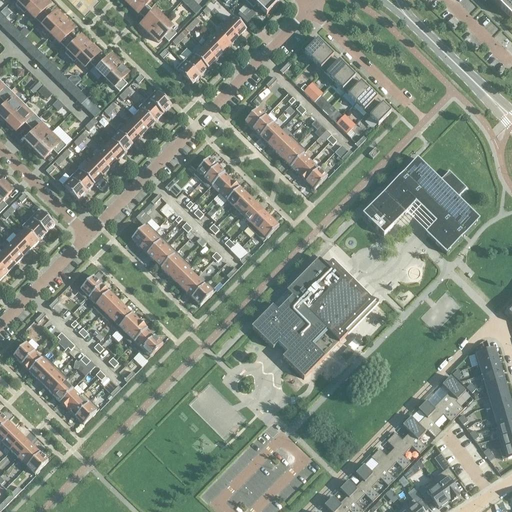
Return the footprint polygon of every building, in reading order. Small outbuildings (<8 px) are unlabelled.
[(14,0),(17,3),(15,6),(24,15),(27,12),(26,11),(37,0),(14,0)] [(37,0),(26,11),(27,12),(39,24),(47,16),(43,12),(48,7),(41,0),(37,0)] [(149,0),(135,0),(129,6),(138,15),(139,14),(142,18),(150,10),(147,6),(151,2),(149,0)] [(243,0),(253,9),(261,0),(243,0)] [(261,0),(253,9),(256,6),(266,16),(270,12),(272,13),(278,7),(277,6),(279,4),(275,0),(261,0)] [(511,20),(511,19),(511,0),(491,0),(491,1),(500,10),(500,9),(511,20)] [(164,19),(175,29),(190,14),(179,4),(164,19)] [(150,10),(142,18),(146,21),(141,26),(149,35),(163,22),(150,10)] [(47,16),(39,24),(51,36),(64,22),(55,14),(50,19),(47,16)] [(486,28),(492,21),(485,16),(480,23),(486,28)] [(225,26),(238,39),(246,31),(233,18),(225,26)] [(8,22),(2,28),(6,33),(12,26),(8,22)] [(64,22),(51,36),(64,48),(71,40),(68,36),(73,31),(64,22)] [(163,22),(149,35),(158,44),(163,39),(168,43),(176,35),(163,22)] [(12,26),(6,33),(11,37),(16,31),(12,26)] [(231,47),(238,39),(225,26),(217,34),(231,47)] [(231,47),(217,34),(210,42),(223,55),(231,47)] [(71,40),(64,48),(67,51),(64,54),(73,63),(76,60),(89,47),(80,38),(75,43),(71,40)] [(314,38),(301,51),(312,62),(325,49),(314,38)] [(223,55),(210,42),(202,49),(216,62),(223,55)] [(31,57),(37,51),(33,46),(27,53),(31,57)] [(93,68),(101,60),(97,56),(98,56),(89,47),(76,60),(85,69),(89,64),(93,68)] [(216,62),(202,49),(195,57),(192,54),(208,70),(216,62)] [(336,60),(333,57),(325,49),(312,62),(323,73),(336,60)] [(31,57),(35,61),(41,55),(37,51),(31,57)] [(159,57),(163,60),(169,55),(165,51),(159,57)] [(208,70),(192,54),(184,63),(200,79),(208,70)] [(101,60),(93,68),(105,80),(118,67),(110,58),(104,63),(101,60)] [(347,71),(339,63),(336,60),(323,73),(334,84),(347,71)] [(200,79),(184,63),(176,71),(192,87),(200,79)] [(288,64),(280,73),(282,76),(291,67),(288,64)] [(118,67),(105,80),(119,93),(127,85),(122,80),(127,75),(118,67)] [(58,71),(52,77),(56,81),(62,75),(58,71)] [(358,81),(350,74),(347,71),(334,84),(345,94),(358,81)] [(56,81),(60,86),(66,79),(62,75),(56,81)] [(139,85),(144,80),(141,76),(135,82),(139,85)] [(277,81),(274,79),(266,87),(269,90),(277,81)] [(0,99),(2,101),(11,92),(0,81),(0,99)] [(345,94),(341,98),(352,109),(356,105),(369,92),(365,89),(358,81),(345,94)] [(276,84),(271,91),(281,98),(286,91),(276,84)] [(310,87),(303,94),(310,100),(316,93),(310,87)] [(5,125),(6,125),(25,106),(11,92),(2,101),(6,106),(0,112),(0,119),(3,123),(4,121),(6,124),(5,125)] [(147,100),(163,116),(171,108),(155,92),(147,100)] [(369,92),(356,105),(366,116),(379,102),(369,92)] [(82,95),(76,101),(81,106),(87,100),(82,95)] [(81,106),(85,110),(91,104),(87,100),(81,106)] [(139,109),(155,124),(163,116),(147,100),(139,109)] [(279,100),(268,112),(274,117),(284,105),(279,100)] [(378,127),(391,114),(379,102),(366,116),(370,119),(376,125),(378,127)] [(25,124),(30,129),(39,120),(25,106),(6,125),(12,131),(13,130),(16,133),(25,124)] [(134,119),(147,132),(155,124),(139,109),(138,109),(141,112),(134,119)] [(257,110),(245,123),(252,131),(265,118),(257,110)] [(260,138),(273,125),(265,118),(252,131),(260,138)] [(336,125),(347,136),(354,129),(343,118),(336,125)] [(147,132),(134,119),(127,127),(140,140),(147,132)] [(33,152),(33,153),(52,133),(49,136),(41,128),(44,125),(39,120),(30,129),(34,133),(24,144),(31,150),(32,149),(34,151),(33,152)] [(267,146),(280,133),(273,125),(260,138),(267,146)] [(119,135),(132,148),(140,140),(127,127),(119,135)] [(52,133),(33,153),(40,159),(41,158),(44,161),(53,152),(57,156),(66,147),(52,133)] [(280,133),(267,146),(275,153),(291,137),(290,137),(288,140),(280,133)] [(111,142),(125,155),(132,148),(119,135),(111,142)] [(283,161),(298,145),(291,137),(275,153),(283,161)] [(355,147),(358,149),(366,141),(363,138),(355,147)] [(104,150),(117,163),(125,155),(111,142),(104,150)] [(290,169),(306,153),(298,145),(283,161),(290,169)] [(341,161),(348,154),(341,147),(334,154),(338,158),(336,160),(339,163),(341,161)] [(379,154),(375,149),(368,156),(372,160),(379,154)] [(96,158),(109,171),(117,163),(104,150),(96,158)] [(352,155),(349,152),(348,154),(341,161),(344,164),(352,155)] [(306,153),(290,169),(298,176),(311,163),(304,156),(306,153)] [(89,165),(102,178),(109,171),(96,158),(89,165)] [(216,167),(209,160),(193,176),(201,183),(216,167)] [(417,160),(362,217),(384,238),(415,205),(418,202),(438,221),(425,234),(446,255),(479,222),(457,199),(454,202),(437,185),(440,182),(417,160)] [(306,184),(319,171),(311,163),(298,176),(306,184)] [(94,186),(95,186),(102,178),(89,165),(81,173),(78,170),(94,186)] [(49,176),(55,171),(51,167),(46,173),(49,176)] [(208,190),(224,174),(216,167),(201,183),(208,190)] [(94,186),(78,170),(70,179),(86,195),(94,186)] [(314,192),(327,179),(319,171),(306,184),(314,192)] [(224,174),(208,190),(210,192),(212,189),(219,195),(232,182),(224,174)] [(86,195),(70,179),(62,187),(78,203),(86,195)] [(165,190),(167,193),(168,193),(169,191),(176,184),(173,181),(165,190)] [(232,182),(219,195),(227,203),(240,190),(232,182)] [(0,215),(8,207),(3,203),(12,194),(9,191),(10,189),(3,183),(0,186),(0,215)] [(183,191),(176,184),(169,191),(176,199),(183,191)] [(240,190),(227,203),(234,210),(247,197),(240,190)] [(24,195),(18,201),(22,204),(27,198),(24,195)] [(159,196),(151,204),(154,207),(162,198),(159,196)] [(242,218),(255,205),(247,197),(234,210),(242,218)] [(247,228),(263,212),(255,205),(242,218),(249,225),(247,228)] [(207,216),(210,219),(216,213),(212,210),(207,216)] [(54,227),(52,225),(38,211),(30,219),(47,235),(54,227)] [(263,212),(247,228),(255,236),(270,220),(263,212)] [(25,230),(38,243),(47,235),(30,219),(22,228),(24,231),(25,230)] [(270,220),(255,236),(263,244),(279,228),(270,220)] [(138,247),(153,231),(147,225),(131,241),(138,247)] [(31,251),(33,249),(38,243),(25,230),(24,231),(17,238),(31,251)] [(153,231),(138,247),(146,255),(158,242),(161,239),(155,233),(153,231)] [(10,246),(23,259),(31,251),(17,238),(10,246)] [(161,239),(158,242),(146,255),(153,263),(166,249),(169,247),(161,239)] [(2,253),(15,266),(23,259),(10,246),(2,253)] [(153,263),(161,270),(177,254),(170,248),(169,247),(166,249),(153,263)] [(0,266),(8,274),(10,272),(15,266),(2,253),(0,255),(0,266)] [(184,262),(177,254),(161,270),(169,278),(184,262)] [(248,255),(241,263),(240,264),(243,266),(251,258),(248,255)] [(319,260),(251,329),(273,350),(278,345),(287,354),(282,359),(304,380),(347,336),(345,334),(375,303),(378,304),(379,304),(368,299),(331,263),(327,268),(319,260)] [(192,269),(184,262),(169,278),(176,285),(189,272),(192,269)] [(234,270),(233,271),(226,278),(229,281),(237,272),(234,270)] [(189,272),(176,285),(184,293),(197,280),(189,272)] [(77,294),(85,302),(101,286),(93,278),(77,294)] [(205,287),(197,280),(184,293),(192,300),(205,287)] [(205,287),(192,300),(200,308),(215,292),(207,284),(205,287)] [(93,309),(109,294),(101,286),(85,302),(86,302),(89,300),(96,306),(93,309)] [(109,294),(93,309),(101,317),(117,301),(109,294)] [(57,300),(49,308),(51,311),(60,303),(57,300)] [(101,317),(109,325),(124,309),(117,301),(101,317)] [(116,332),(132,316),(124,309),(109,325),(116,332)] [(43,314),(35,322),(38,325),(46,317),(43,314)] [(116,332),(124,340),(140,324),(132,316),(116,332)] [(140,324),(124,340),(131,347),(147,331),(140,324)] [(131,347),(139,354),(154,338),(147,331),(131,347)] [(65,352),(68,349),(72,345),(64,337),(60,342),(57,344),(65,352)] [(139,354),(147,362),(162,346),(154,338),(139,354)] [(13,358),(21,366),(34,353),(39,347),(32,340),(27,345),(26,345),(13,358)] [(354,354),(348,348),(340,357),(346,363),(354,354)] [(245,377),(253,369),(234,350),(226,357),(245,377)] [(480,367),(480,366),(497,361),(494,350),(474,356),(477,368),(480,367)] [(29,373),(44,357),(41,360),(34,353),(21,366),(29,373)] [(44,357),(29,373),(36,381),(52,365),(44,357)] [(500,372),(497,361),(480,366),(480,367),(483,377),(500,372)] [(90,363),(86,367),(83,364),(78,370),(85,377),(95,367),(90,363)] [(52,365),(36,381),(44,389),(60,373),(52,365)] [(212,371),(121,462),(118,458),(108,468),(144,504),(153,494),(145,486),(236,395),(212,371)] [(483,377),(486,387),(503,382),(500,372),(483,377)] [(60,373),(44,389),(52,396),(68,380),(60,373)] [(132,373),(125,381),(124,382),(127,385),(135,376),(132,373)] [(281,398),(271,386),(269,388),(260,376),(252,382),(271,407),(281,398)] [(449,394),(441,402),(457,417),(463,411),(455,403),(465,393),(450,379),(442,387),(449,394)] [(68,380),(52,396),(60,404),(73,391),(65,383),(68,381),(68,380)] [(107,382),(89,399),(95,406),(114,389),(107,382)] [(489,397),(506,392),(503,382),(486,387),(489,397)] [(110,396),(113,399),(121,390),(118,388),(110,396)] [(73,391),(60,404),(67,411),(83,395),(80,398),(73,391)] [(509,403),(506,392),(489,397),(492,408),(509,403)] [(83,395),(67,411),(75,419),(91,403),(83,395)] [(418,411),(425,418),(433,426),(434,425),(443,416),(451,424),(457,417),(441,402),(433,410),(426,403),(418,411)] [(83,427),(99,411),(91,403),(75,419),(83,427)] [(511,413),(511,412),(509,403),(492,408),(495,418),(511,413)] [(498,428),(498,429),(511,424),(511,413),(495,418),(498,428)] [(442,433),(434,425),(433,426),(425,418),(418,426),(410,419),(402,427),(409,434),(410,434),(418,442),(418,441),(427,432),(435,440),(442,433)] [(0,430),(0,441),(2,444),(15,431),(7,423),(0,430)] [(511,435),(511,424),(498,429),(498,428),(495,429),(499,440),(511,435)] [(2,444),(11,452),(24,439),(15,431),(2,444)] [(419,456),(426,449),(418,441),(418,442),(410,434),(409,434),(402,442),(395,435),(387,443),(394,450),(402,458),(403,457),(411,448),(419,456)] [(504,450),(504,449),(511,446),(511,435),(499,440),(502,450),(504,450)] [(18,460),(31,447),(24,439),(11,452),(18,460)] [(511,446),(504,449),(504,450),(502,450),(500,451),(503,461),(505,461),(507,460),(511,458),(511,446)] [(18,460),(27,468),(40,455),(31,447),(18,460)] [(387,474),(387,473),(396,464),(404,472),(410,465),(403,457),(402,458),(394,450),(386,458),(379,451),(371,459),(378,466),(387,474)] [(27,468),(35,476),(48,463),(40,455),(27,468)] [(403,477),(406,481),(414,476),(423,468),(418,461),(410,470),(403,477)] [(371,490),(371,489),(380,480),(388,488),(395,481),(387,473),(387,474),(378,466),(371,474),(364,467),(355,475),(362,482),(363,482),(371,490)] [(433,481),(449,503),(451,502),(451,503),(459,497),(458,496),(459,496),(450,483),(455,480),(448,470),(433,481)] [(406,481),(403,477),(398,482),(403,489),(409,485),(406,481)] [(425,502),(430,498),(439,510),(449,503),(433,481),(418,492),(425,502)] [(347,498),(355,506),(356,505),(365,496),(372,504),(379,497),(371,489),(371,490),(363,482),(362,482),(355,490),(348,483),(340,491),(347,498)] [(14,499),(17,497),(21,492),(18,488),(11,496),(14,499)] [(324,507),(329,511),(348,511),(349,511),(348,511),(362,511),(356,505),(355,506),(347,498),(339,506),(332,499),(324,507)] [(413,501),(404,508),(406,511),(427,511),(428,511),(421,502),(416,505),(413,501)]
